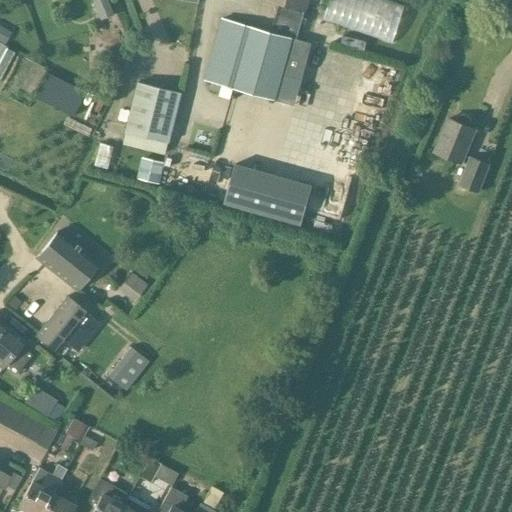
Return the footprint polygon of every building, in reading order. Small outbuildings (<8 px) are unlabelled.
[(107,0),(92,0),(101,20),(114,14),(107,0)] [(270,0),(280,3),(271,33),(296,40),(296,39),(307,0),(270,0)] [(325,0),(320,18),(393,41),(405,4),(393,0),(325,0)] [(296,40),(271,33),(222,19),(204,80),(213,82),(212,87),(220,89),(222,85),(230,87),(274,100),(275,97),(281,73),(301,79),(311,43),(296,39),(296,40)] [(0,26),(0,41),(4,44),(10,32),(0,26)] [(0,81),(7,84),(19,52),(0,45),(0,81)] [(42,70),(30,94),(70,115),(83,91),(42,70)] [(182,89),(137,79),(125,129),(170,140),(182,89)] [(469,157),(464,155),(475,129),(469,127),(470,124),(470,120),(467,116),(463,115),(458,115),(455,118),(454,120),(449,118),(435,152),(461,163),(466,165),(458,185),(479,194),(490,164),(470,156),(469,157)] [(142,157),(137,179),(158,184),(163,163),(142,157)] [(223,163),(214,204),(300,221),(308,180),(223,163)] [(36,257),(77,289),(98,262),(57,230),(36,257)] [(132,273),(118,290),(133,303),(147,286),(132,273)] [(33,336),(56,354),(88,313),(66,295),(33,336)] [(107,303),(102,310),(111,317),(116,310),(107,303)] [(31,353),(20,344),(23,340),(0,320),(0,363),(3,366),(6,361),(17,370),(31,353)] [(135,351),(112,379),(125,389),(147,361),(135,351)] [(32,409),(49,413),(54,396),(36,391),(32,409)] [(0,421),(9,405),(0,400),(0,399),(0,421)] [(19,410),(9,405),(0,421),(0,424),(8,429),(19,410)] [(29,415),(19,410),(8,429),(18,434),(29,415)] [(38,420),(29,415),(18,434),(27,439),(38,420)] [(73,419),(65,433),(80,441),(88,427),(73,419)] [(47,425),(38,420),(27,439),(37,444),(47,425)] [(47,425),(37,444),(48,450),(58,431),(47,425)] [(84,436),(79,444),(91,451),(96,442),(84,436)] [(161,465),(151,459),(139,479),(150,485),(161,465)] [(19,507),(28,511),(44,511),(54,494),(68,470),(57,464),(52,473),(41,468),(19,507)] [(0,487),(4,489),(10,477),(0,471),(0,487)] [(5,487),(4,489),(12,494),(21,478),(12,473),(10,477),(5,487)] [(82,511),(120,511),(124,506),(129,498),(129,496),(100,480),(82,511)] [(184,511),(180,510),(187,496),(171,488),(157,511),(184,511)] [(54,494),(44,511),(71,511),(75,506),(54,494)] [(124,506),(120,511),(140,511),(144,506),(129,498),(124,506)] [(214,511),(199,503),(193,511),(214,511)]
